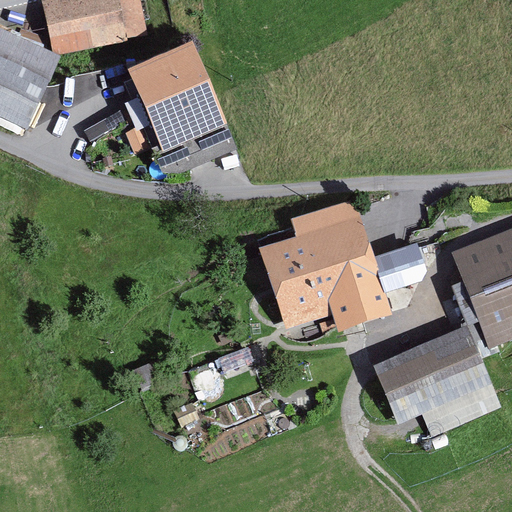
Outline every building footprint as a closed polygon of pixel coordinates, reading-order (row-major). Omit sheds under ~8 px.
[(135,0),(107,0),(48,12),(56,53),(143,36),(135,0)] [(201,0),(167,0),(172,28),(205,23),(201,0)] [(0,40),(0,119),(22,129),(51,62),(0,40)] [(189,59),(137,82),(178,174),(230,151),(189,59)] [(135,153),(149,147),(142,128),(128,134),(135,153)] [(354,236),(273,260),(291,319),(330,307),(337,330),(405,308),(414,291),(410,277),(370,289),(354,236)] [(511,245),(461,264),(470,288),(456,293),(469,328),(484,323),(490,340),(511,331),(511,245)] [(462,341),(381,376),(399,419),(481,384),(462,341)] [(250,349),(226,356),(231,371),(254,364),(250,349)] [(214,410),(222,427),(247,415),(239,398),(214,410)]
